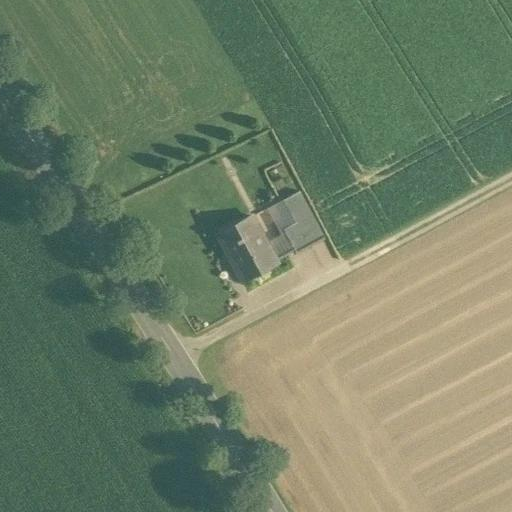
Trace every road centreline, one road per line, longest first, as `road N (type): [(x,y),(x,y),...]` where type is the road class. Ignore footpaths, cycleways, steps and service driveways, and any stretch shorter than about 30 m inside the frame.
road 1 (secondary): [(0,93),(273,511)]
road 2 (track): [(511,181),(174,354)]
